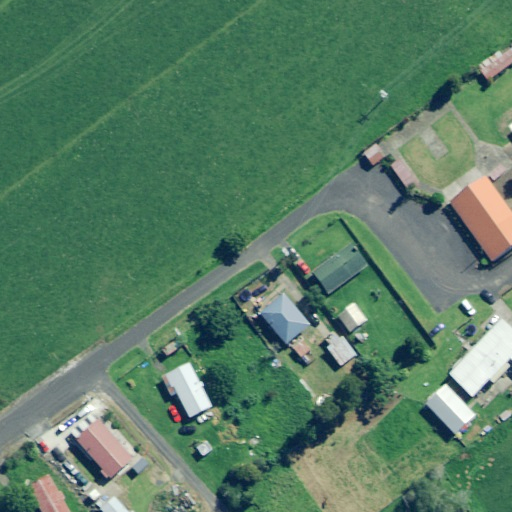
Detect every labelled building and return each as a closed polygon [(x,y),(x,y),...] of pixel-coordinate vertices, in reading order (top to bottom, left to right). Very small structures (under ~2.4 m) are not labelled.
[(511,65),(511,52),(503,59),(499,54),(478,69),(489,83),(511,65)] [(421,188),(402,162),(392,170),(410,196),(421,188)] [(511,241),(511,211),(482,172),(450,196),(494,255),(511,241)] [(311,274),(326,294),(366,265),(351,245),(311,274)] [(309,328),(282,296),(260,316),(286,347),(309,328)] [(368,322),(356,305),(338,318),(350,335),(368,322)] [(511,332),(501,322),(449,377),(472,400),(490,382),(493,385),(511,365),(511,332)] [(340,369),(356,357),(343,339),(341,341),(335,333),(324,341),(330,349),(327,351),(340,369)] [(310,352),(303,343),(293,350),(301,360),(310,352)] [(212,408),(190,366),(161,380),(171,399),(177,396),(190,420),(212,408)] [(475,418),(446,388),(426,406),(454,437),(475,418)] [(69,435),(102,473),(99,476),(104,482),(108,479),(110,481),(132,462),(98,422),(90,429),(84,422),(69,435)] [(213,452),(207,443),(197,450),(202,459),(213,452)] [(145,463),(140,457),(128,469),(134,474),(145,463)] [(26,487),(28,490),(40,511),(67,511),(62,503),(65,501),(60,493),(58,494),(48,478),(40,483),(38,480),(26,487)] [(101,511),(125,511),(114,500),(101,511)]
